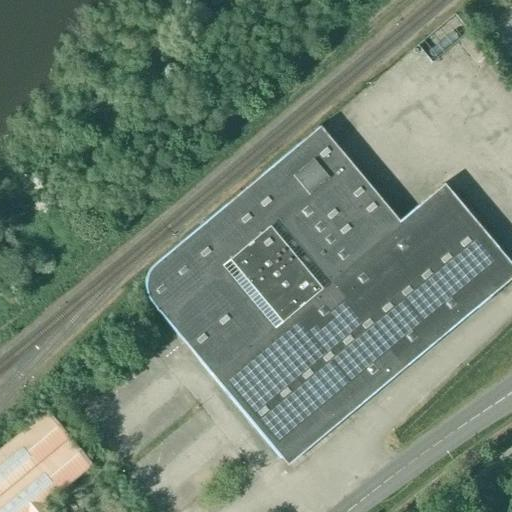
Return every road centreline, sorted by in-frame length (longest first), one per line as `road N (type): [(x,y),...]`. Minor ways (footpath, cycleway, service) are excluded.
road 1 (unknown): [(304,511),(181,376),(112,430)]
road 2 (secondary): [(351,511),(511,393)]
